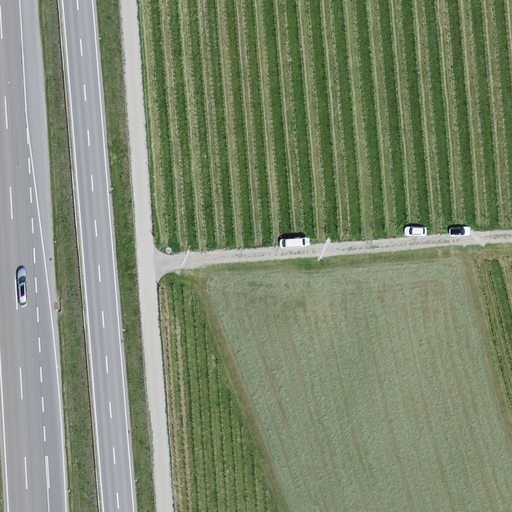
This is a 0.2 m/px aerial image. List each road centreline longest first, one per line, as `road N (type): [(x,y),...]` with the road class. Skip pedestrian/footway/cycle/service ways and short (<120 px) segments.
road 1 (primary): [(118,511),(77,0)]
road 2 (track): [(166,511),(129,0)]
road 3 (motorway): [(31,511),(3,0)]
road 4 (track): [(147,267),(511,236)]
